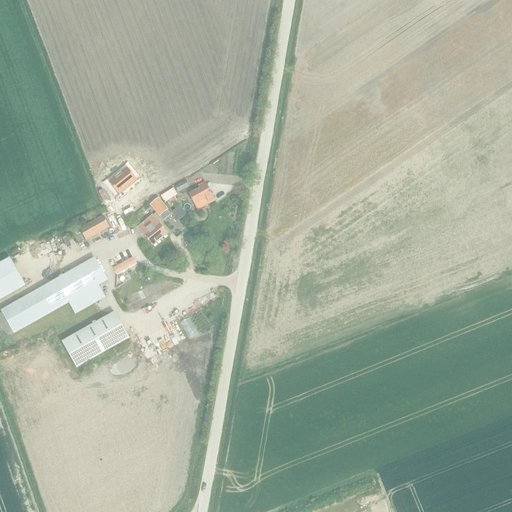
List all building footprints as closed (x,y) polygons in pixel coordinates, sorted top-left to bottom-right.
[(137,181),(127,168),(109,183),(119,195),(137,181)] [(178,192),(188,186),(185,181),(174,187),(178,192)] [(202,206),(214,199),(205,183),(198,186),(199,188),(188,195),(193,204),(199,200),(202,206)] [(170,230),(180,222),(172,212),(162,220),(170,230)] [(153,246),(168,234),(152,215),(137,227),(153,246)] [(85,240),(108,227),(102,216),(79,229),(85,240)] [(129,251),(121,255),(120,252),(115,255),(117,258),(110,262),(117,273),(135,262),(129,251)] [(0,300),(25,286),(10,258),(0,263),(0,300)] [(97,287),(106,281),(93,258),(1,311),(3,314),(13,332),(14,335),(68,303),(75,315),(104,298),(97,287)] [(114,313),(61,342),(76,369),(129,339),(114,313)] [(13,332),(3,314),(0,315),(0,337),(1,339),(13,332)]
